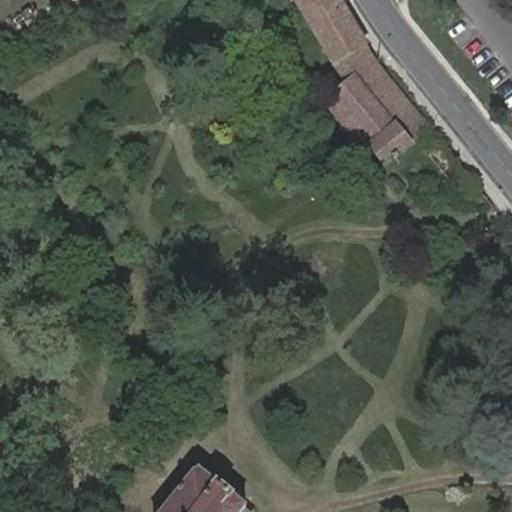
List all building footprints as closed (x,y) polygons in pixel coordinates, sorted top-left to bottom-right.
[(369,51),(338,0),(293,0),(332,65),(348,86),(377,62),(369,51)] [(377,62),(348,86),(332,100),(368,146),(384,168),(420,141),(428,151),(439,142),(430,131),(377,62)] [(360,152),(368,146),(332,100),(324,106),(360,152)] [(470,181),(439,142),(428,151),(459,190),(470,181)] [(146,415),(159,400),(141,383),(128,398),(146,415)] [(243,511),(245,510),(198,473),(166,511),(243,511)]
